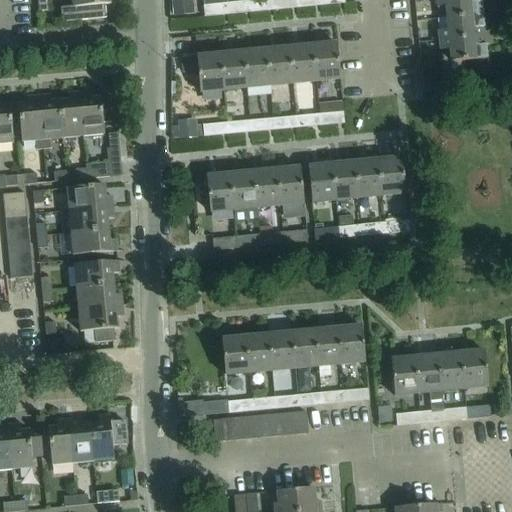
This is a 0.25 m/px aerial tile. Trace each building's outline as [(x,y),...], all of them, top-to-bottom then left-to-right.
[(46,0),(36,0),(38,12),(48,11),(46,0)] [(71,0),(72,7),(59,8),(61,23),(105,18),(104,5),(110,5),(109,0),(71,0)] [(194,14),(192,0),(182,0),(171,1),(172,16),(194,14)] [(251,13),(274,10),(272,0),(269,0),(250,2),(251,13)] [(272,0),(274,10),(297,8),(296,0),(272,0)] [(296,0),(297,8),(320,6),(319,0),(296,0)] [(447,19),(482,15),(481,2),(487,2),(486,0),(435,0),(436,8),(446,7),(447,19)] [(228,15),(251,13),(250,2),(227,4),(228,15)] [(204,17),(228,15),(227,4),(203,6),(204,17)] [(439,41),(490,36),(489,28),(484,28),(482,15),(447,19),(448,30),(438,31),(439,41)] [(490,36),(439,41),(440,51),(450,50),(451,62),(487,59),(485,45),(491,45),(490,36)] [(312,47),(315,82),(339,80),(336,44),(312,47)] [(292,84),(315,82),(312,47),(289,49),(292,84)] [(269,87),(292,84),(289,49),(266,51),(269,87)] [(246,89),(269,87),(266,51),(243,53),(246,89)] [(223,91),(246,89),(243,53),(220,55),(223,91)] [(199,93),(223,91),(220,55),(196,57),(199,93)] [(90,99),(90,93),(79,94),(83,137),(103,135),(102,123),(111,123),(109,97),(90,99)] [(63,139),(83,137),(79,94),(68,94),(68,101),(60,102),(63,139)] [(63,139),(60,102),(50,103),(49,96),(38,97),(43,150),(49,149),(49,140),(63,139)] [(35,151),(43,150),(38,97),(27,98),(27,105),(18,106),(21,142),(34,141),(35,151)] [(0,144),(13,144),(10,107),(0,107),(0,144)] [(319,115),(320,126),(343,124),(342,113),(319,115)] [(297,128),(320,126),(319,115),(296,117),(297,128)] [(274,130),(297,128),(296,117),(273,120),(274,130)] [(250,132),(274,130),(273,120),(249,122),(250,132)] [(196,139),(195,122),(180,124),(182,140),(196,139)] [(227,135),(250,132),(249,122),(226,124),(227,135)] [(226,124),(203,126),(204,137),(227,135),(226,124)] [(120,162),(117,134),(107,134),(110,163),(120,162)] [(377,161),(381,197),(405,194),(401,159),(377,161)] [(358,199),(381,197),(377,161),(354,163),(358,199)] [(86,165),(87,180),(108,178),(107,163),(86,165)] [(335,201),(358,199),(354,163),(331,165),(335,201)] [(78,180),(87,180),(86,165),(85,165),(85,170),(66,171),(67,181),(78,180)] [(311,203),(335,201),(331,165),(307,168),(311,203)] [(276,171),(279,206),(303,204),(300,169),(276,171)] [(54,183),(67,181),(66,171),(53,173),(54,183)] [(256,209),(279,206),(276,171),(253,173),(256,209)] [(233,211),(256,209),(253,173),(230,175),(233,211)] [(20,176),(21,186),(36,184),(36,174),(20,176)] [(209,213),(233,211),(230,175),(206,177),(209,213)] [(0,187),(21,186),(20,176),(4,177),(4,176),(0,176),(0,187)] [(68,212),(112,208),(111,197),(105,197),(104,186),(66,189),(68,212)] [(43,202),(42,192),(32,193),(33,203),(43,202)] [(3,208),(25,206),(24,193),(2,195),(3,208)] [(4,220),(26,218),(25,206),(3,208),(4,220)] [(70,235),(108,231),(107,220),(113,219),(112,208),(68,212),(70,235)] [(5,232),(27,230),(26,218),(4,220),(5,232)] [(407,222),(383,224),(384,235),(408,232),(407,222)] [(361,237),(384,235),(383,224),(360,226),(361,237)] [(36,238),(45,238),(44,225),(35,226),(36,238)] [(338,239),(361,237),(360,226),(337,228),(338,239)] [(314,241),(338,239),(337,228),(313,231),(314,241)] [(7,244),(28,242),(27,230),(5,232),(7,244)] [(72,249),(65,249),(66,257),(72,257),(72,255),(96,254),(116,252),(115,241),(109,241),(108,231),(70,235),(72,249)] [(282,234),(283,244),(307,242),(306,231),(282,234)] [(260,247),(283,244),(282,234),(259,236),(260,247)] [(237,249),(260,247),(259,236),(236,238),(237,249)] [(45,238),(36,238),(37,249),(46,248),(45,238)] [(213,251),(237,249),(236,238),(212,240),(213,251)] [(8,256),(30,254),(28,242),(7,244),(8,256)] [(9,268),(31,266),(30,254),(8,256),(9,268)] [(75,289),(113,286),(112,274),(118,274),(117,262),(73,266),(75,289)] [(31,266),(9,268),(10,279),(32,277),(31,266)] [(41,292),(51,291),(50,278),(40,279),(41,292)] [(77,311),(122,307),(120,295),(114,296),(113,286),(75,289),(77,311)] [(51,291),(41,292),(42,303),(52,302),(51,291)] [(122,307),(77,311),(80,333),(93,332),(95,344),(115,342),(115,341),(114,341),(113,330),(117,329),(116,318),(122,317),(122,307)] [(54,323),(44,324),(45,336),(55,335),(54,323)] [(337,329),(340,365),(364,363),(361,327),(337,329)] [(317,367),(340,365),(337,329),(314,332),(317,367)] [(55,352),(68,343),(61,332),(47,340),(55,352)] [(294,369),(317,367),(314,332),(291,334),(294,369)] [(271,371),(294,369),(291,334),(268,336),(271,371)] [(248,374),(271,371),(268,336),(245,338),(248,374)] [(224,376),(248,374),(245,338),(221,340),(224,376)] [(459,354),(462,390),(487,387),(484,352),(459,354)] [(459,354),(437,356),(440,392),(462,390),(459,354)] [(441,402),(440,392),(437,356),(414,358),(417,394),(428,393),(430,412),(418,413),(419,424),(442,422),(441,411),(442,411),(441,402)] [(393,396),(417,394),(414,358),(390,361),(393,396)] [(343,392),(344,403),(368,401),(367,390),(343,392)] [(321,405),(344,403),(343,392),(320,395),(321,405)] [(298,407),(321,405),(320,395),(297,397),(298,407)] [(275,410),(298,407),(297,397),(274,399),(275,410)] [(182,399),(177,399),(178,419),(203,416),(202,406),(202,401),(182,403),(182,399)] [(252,412),(275,410),(274,399),(251,401),(252,412)] [(228,414),(252,412),(251,401),(227,403),(228,414)] [(464,409),(465,420),(490,418),(489,407),(464,409)] [(442,422),(465,420),(464,409),(442,411),(441,411),(442,422)] [(293,414),(295,436),(307,435),(305,413),(293,414)] [(396,426),(419,424),(418,413),(395,416),(396,426)] [(283,437),(295,436),(293,414),(281,415),(283,437)] [(271,438),(283,437),(281,415),(269,416),(271,438)] [(88,425),(92,463),(113,461),(112,447),(126,446),(123,422),(109,423),(109,416),(96,418),(97,425),(88,425)] [(259,439),(271,438),(269,416),(257,417),(259,439)] [(247,440),(259,439),(257,417),(245,418),(247,440)] [(235,441),(247,440),(245,418),(233,419),(235,441)] [(92,463),(88,425),(79,426),(79,419),(67,421),(71,464),(92,463)] [(223,442),(235,441),(233,419),(221,420),(223,442)] [(215,443),(223,442),(221,420),(212,421),(215,443)] [(51,466),(71,464),(67,421),(56,422),(57,428),(47,429),(48,432),(38,432),(40,457),(50,456),(51,466)] [(40,457),(38,432),(28,433),(28,431),(18,432),(18,425),(7,426),(11,470),(32,468),(31,458),(40,457)] [(0,471),(11,470),(7,426),(0,427),(0,471)] [(248,508),(269,507),(268,486),(247,487),(248,508)] [(274,511),(305,511),(320,511),(319,502),(314,502),(313,489),(277,492),(278,504),(274,505),(274,511)] [(105,504),(117,503),(116,493),(104,494),(105,504)] [(234,511),(245,511),(244,495),(233,496),(234,511)] [(74,497),(75,507),(88,506),(87,496),(74,497)] [(64,508),(75,507),(74,497),(63,498),(64,508)] [(14,503),(14,511),(23,511),(27,511),(26,502),(14,503)] [(2,511),(14,511),(14,503),(2,504),(2,511)]
